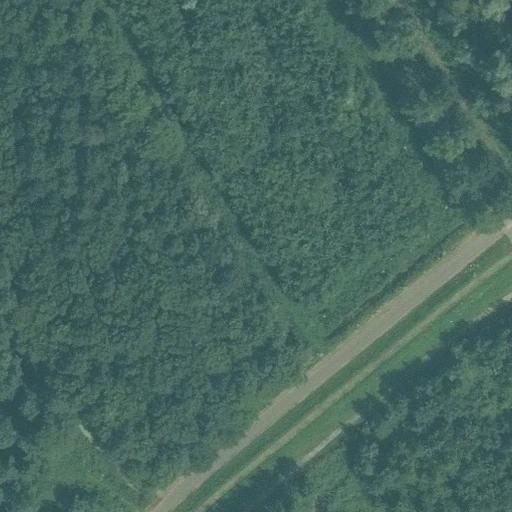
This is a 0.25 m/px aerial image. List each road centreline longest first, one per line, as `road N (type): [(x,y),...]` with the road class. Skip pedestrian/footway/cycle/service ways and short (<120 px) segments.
road 1 (unknown): [(250,511),(511,297)]
road 2 (track): [(505,223),(370,0)]
road 3 (unknown): [(511,191),(398,0)]
